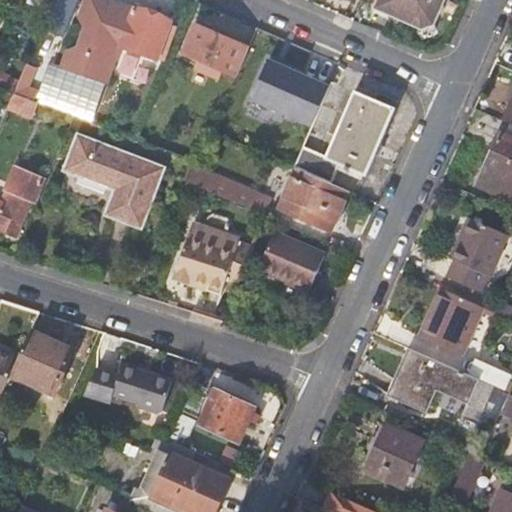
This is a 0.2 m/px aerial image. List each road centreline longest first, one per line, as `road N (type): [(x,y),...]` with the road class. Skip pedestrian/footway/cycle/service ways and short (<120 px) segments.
road 1 (residential): [(0,275),(324,376)]
road 2 (residential): [(324,376),(454,86)]
road 3 (residential): [(254,0),(454,86)]
road 4 (residential): [(264,511),(324,376)]
